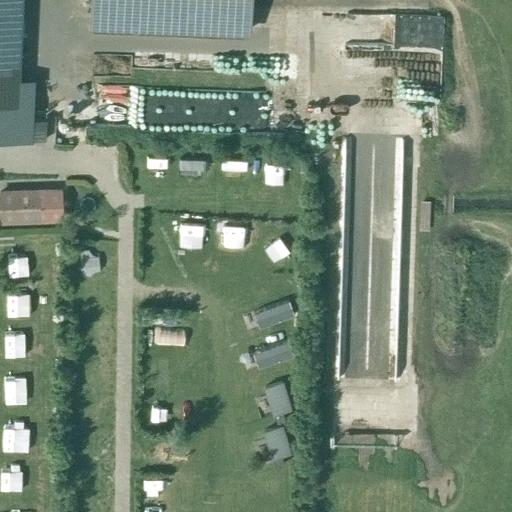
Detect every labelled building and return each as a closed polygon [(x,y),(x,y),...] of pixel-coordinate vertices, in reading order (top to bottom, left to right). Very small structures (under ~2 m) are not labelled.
[(0,0),(0,137),(15,138),(20,0),(0,0)] [(250,0),(89,0),(89,22),(250,27),(250,0)] [(116,38),(117,56),(158,54),(158,36),(116,38)] [(91,44),(92,57),(115,56),(115,44),(91,44)] [(61,186),(0,189),(0,222),(63,220),(61,186)] [(3,327),(4,354),(15,354),(14,327),(3,327)] [(5,401),(16,401),(15,374),(4,374),(5,401)] [(15,451),(16,421),(2,420),(1,450),(15,451)] [(3,487),(14,487),(13,466),(2,467),(3,487)]
